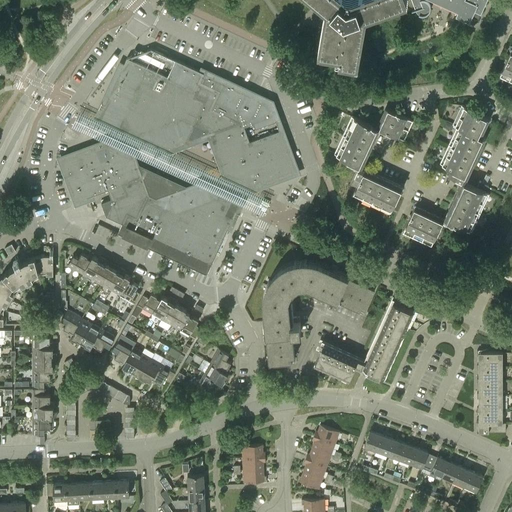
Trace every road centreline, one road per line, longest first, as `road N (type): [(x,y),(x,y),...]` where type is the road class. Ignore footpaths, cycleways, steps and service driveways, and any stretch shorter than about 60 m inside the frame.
road 1 (residential): [(257,407),(249,337),(227,299),(57,226),(0,244)]
road 2 (residential): [(506,461),(384,408),(282,403)]
road 3 (residential): [(343,103),(483,83),(511,12)]
road 4 (tertiary): [(0,157),(41,83),(111,0)]
road 5 (residential): [(120,447),(119,409),(96,391),(81,402),(83,449)]
